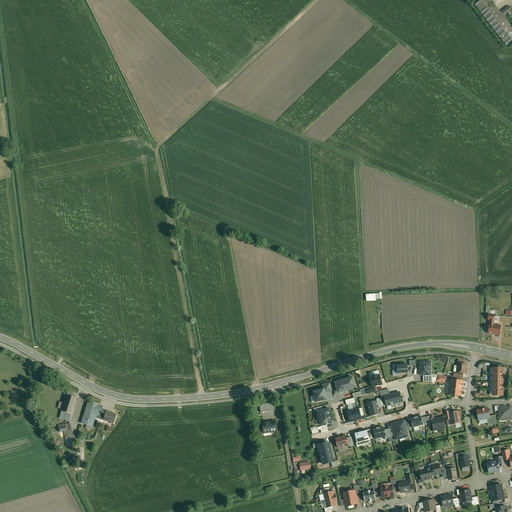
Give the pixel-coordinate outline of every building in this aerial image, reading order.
[(511,40),(511,28),(490,0),(481,0),(475,5),(506,45),(511,40)] [(511,8),(509,7),(501,12),(504,16),(511,11),(511,10),(511,8)] [(378,300),(377,299),(383,298),(383,293),(367,294),(368,301),(378,300)] [(494,325),(490,325),(489,334),(500,335),(501,326),(494,325)] [(444,355),(441,360),(447,363),(450,357),(444,355)] [(430,362),(419,362),(420,375),(423,375),(431,375),(431,374),(430,362)] [(467,364),(458,363),(457,372),(457,373),(463,373),(466,374),(467,364)] [(409,374),(408,365),(396,365),(396,371),(398,371),(398,374),(409,374)] [(373,377),(370,378),(372,387),(373,387),(375,386),(382,384),(380,375),(377,376),(377,375),(373,376),(373,377)] [(353,378),(335,383),(338,392),(341,391),(341,392),(350,389),(350,388),(356,387),(353,378)] [(451,380),(450,388),(461,389),(461,387),(462,386),(463,381),(451,380)] [(324,389),(325,393),(332,391),(330,383),(322,385),(323,389),(324,389)] [(376,392),(375,386),(373,387),(372,387),(366,388),(368,394),(376,392)] [(461,389),(450,388),(449,395),(461,396),(462,391),(461,390),(461,389)] [(323,389),(313,392),(316,402),(327,400),(325,393),(324,389),(323,389)] [(77,394),(68,391),(60,417),(69,420),(77,394)] [(400,392),(392,394),(394,404),(402,402),(400,392)] [(394,404),(392,394),(390,395),(384,396),(387,406),(394,404)] [(377,401),(367,404),(371,417),(381,414),(379,408),(377,401)] [(116,414),(106,411),(106,412),(102,410),(103,406),(89,402),(82,423),(92,427),(95,418),(98,419),(104,421),(104,420),(113,423),(116,414)] [(275,410),(274,402),(259,405),(260,412),(275,410)] [(347,405),(349,411),(353,410),(356,410),(354,403),(347,405)] [(511,407),(499,408),(500,419),(500,421),(505,421),(505,418),(511,417),(511,416),(511,414),(511,407)] [(319,419),(331,416),(330,409),(317,412),(319,419)] [(356,410),(353,410),(356,420),(362,419),(361,417),(359,409),(356,410)] [(488,409),(477,411),(479,420),(487,419),(489,418),(489,416),(488,409)] [(350,422),(356,420),(353,410),(349,411),(347,412),(350,422)] [(450,413),(449,413),(450,419),(451,424),(452,424),(453,425),(456,425),(457,423),(460,423),(459,412),(450,413)] [(496,415),(489,416),(489,418),(487,419),(488,426),(498,424),(496,415)] [(333,422),(331,416),(319,419),(321,426),(333,422)] [(421,416),(411,419),(413,428),(424,425),(422,418),(421,416)] [(430,416),(422,418),(424,425),(429,424),(430,416)] [(443,418),(438,419),(437,419),(436,419),(434,419),(434,420),(433,426),(434,429),(438,428),(438,429),(439,430),(441,429),(442,428),(445,427),(443,418)] [(277,431),(275,421),(261,423),(263,434),(277,431)] [(398,422),(392,424),(392,425),(393,431),(396,440),(409,436),(407,431),(406,431),(403,423),(403,422),(398,423),(398,422)] [(377,429),(373,430),(375,439),(385,437),(386,436),(384,430),(384,427),(380,428),(380,427),(377,428),(377,429)] [(367,430),(355,434),(355,436),(354,436),(357,446),(370,443),(369,439),(367,430)] [(346,436),(336,439),(338,448),(349,445),(347,438),(346,436)] [(319,446),(321,455),(332,452),(329,442),(320,445),(318,445),(319,446)] [(509,451),(502,452),(503,457),(503,461),(510,459),(510,457),(509,451)] [(332,452),(321,455),(324,465),(331,463),(335,462),(332,452)] [(460,458),(462,468),(470,466),(468,456),(460,458)] [(497,461),(487,463),(489,473),(499,471),(499,467),(498,461),(497,461)] [(310,462),(300,464),(301,471),(311,469),(310,462)] [(439,464),(432,466),(433,467),(429,467),(429,469),(426,469),(429,479),(436,478),(435,476),(442,474),(441,473),(439,464)] [(426,469),(420,471),(422,479),(422,481),(423,481),(429,479),(426,469)] [(448,470),(447,470),(449,477),(449,479),(451,480),(457,479),(456,469),(448,470)] [(409,482),(403,483),(403,482),(400,483),(400,484),(399,484),(401,493),(411,491),(410,484),(409,482)] [(500,485),(492,486),(491,487),(493,495),(492,496),(492,498),(493,498),(495,498),(495,501),(504,499),(502,485),(500,485)] [(392,486),(381,488),(382,498),(394,496),(393,490),(392,486)] [(355,491),(344,493),(345,500),(346,505),(346,506),(357,504),(357,503),(356,494),(355,491)] [(374,491),(371,491),(370,491),(367,491),(367,492),(367,494),(364,494),(365,501),(376,500),(375,495),(374,491)] [(470,491),(460,492),(462,503),(472,501),(472,498),(470,491)] [(330,493),(324,494),(324,495),(324,497),(324,498),(324,501),(336,498),(336,496),(335,497),(334,492),(330,493)] [(452,495),(442,497),(444,507),(454,505),(453,499),(452,495)] [(336,498),(324,501),(325,505),(326,505),(327,507),(327,508),(333,506),(337,505),(336,500),(337,500),(336,498)] [(434,500),(424,502),(425,511),(426,511),(436,510),(434,500)]
